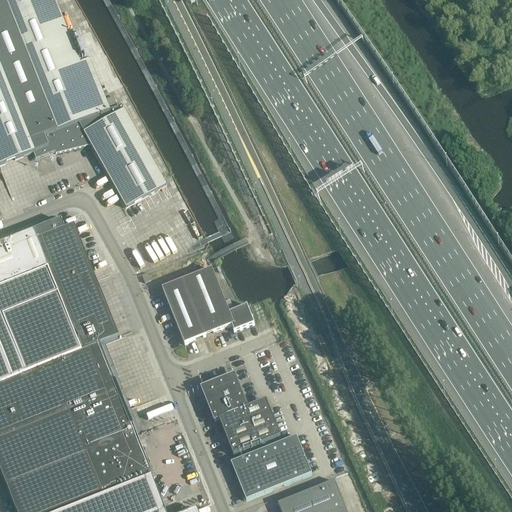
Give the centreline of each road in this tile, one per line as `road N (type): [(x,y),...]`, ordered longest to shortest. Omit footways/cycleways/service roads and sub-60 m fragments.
road 1 (motorway): [(176,0),(418,511)]
road 2 (motorway): [(230,0),(511,437)]
road 3 (unclassified): [(225,511),(137,292),(96,215),(85,202),(69,204),(0,233)]
road 4 (motorway): [(511,358),(281,0)]
road 5 (motorway): [(511,286),(317,0)]
road 6 (unknown): [(232,511),(315,476),(323,465),(271,356)]
